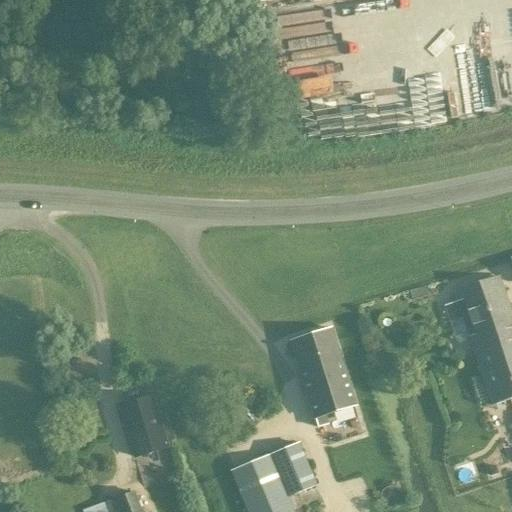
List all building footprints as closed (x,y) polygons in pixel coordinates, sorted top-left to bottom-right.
[(511,317),(498,279),(454,293),(475,355),(498,347),(492,331),(511,323),(511,317)] [(498,347),(475,355),(493,406),(511,399),(511,323),(492,331),(498,347)] [(329,330),(290,343),(303,386),(343,374),(329,330)] [(343,374),(303,386),(314,418),(318,428),(328,425),(325,415),(352,406),(353,406),(343,374)] [(0,398),(0,397),(0,423),(11,419),(0,398)] [(120,407),(135,458),(167,448),(152,398),(120,407)] [(232,473),(248,511),(291,511),(286,499),(315,486),(297,445),(232,473)] [(140,511),(134,493),(105,504),(108,511),(140,511)]
